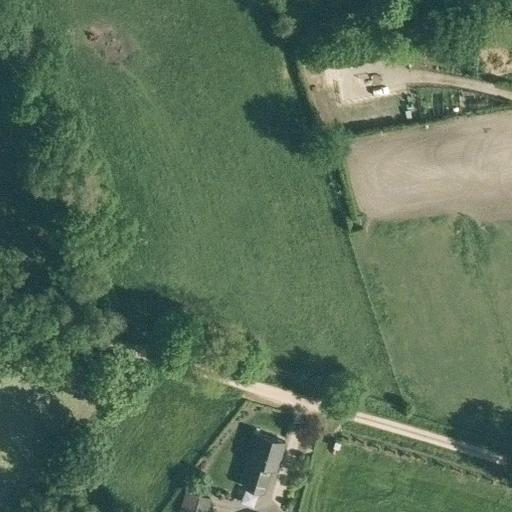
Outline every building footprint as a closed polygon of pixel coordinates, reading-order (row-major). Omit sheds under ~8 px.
[(316,37),(335,34),(362,29),(360,15),(313,24),(316,37)] [(70,36),(74,48),(89,44),(86,32),(70,36)] [(317,70),(404,55),(399,32),(313,47),(317,70)] [(10,89),(12,88),(29,84),(21,57),(1,56),(10,89)] [(362,123),(384,119),(381,98),(358,101),(362,123)] [(278,469),(286,440),(257,432),(249,460),(248,460),(241,486),(265,492),(272,467),(278,469)] [(207,511),(211,497),(185,489),(178,511),(207,511)]
